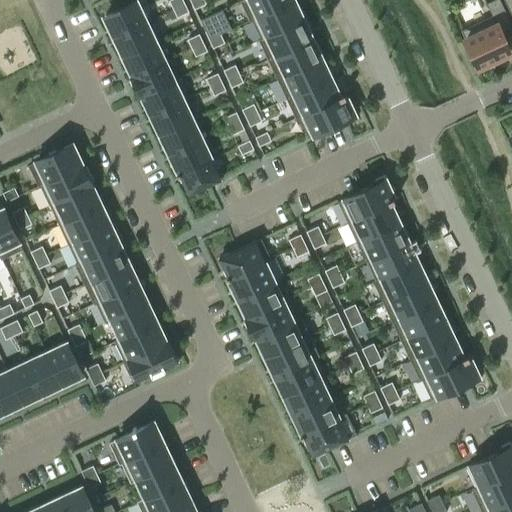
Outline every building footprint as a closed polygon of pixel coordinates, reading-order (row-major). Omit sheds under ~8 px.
[(182,0),(169,0),(173,9),(184,3),(182,0)] [(203,0),(191,0),(190,0),(194,9),(206,3),(203,0)] [(241,0),(240,1),(249,20),(291,0),(241,0)] [(292,0),(291,0),(249,20),(249,21),(252,20),(260,38),(258,39),(258,40),(305,18),(299,6),(296,8),(292,0)] [(492,15),(460,30),(478,67),(510,51),(501,31),(511,26),(499,0),(492,0),(486,3),(492,15)] [(511,0),(503,0),(511,17),(511,0)] [(144,23),(134,2),(103,17),(113,37),(144,23)] [(184,3),(173,9),(177,17),(188,12),(184,3)] [(305,18),(258,40),(267,59),(311,39),(307,31),(310,29),(305,18)] [(122,57),(144,47),(153,42),(144,23),(113,37),(122,57)] [(216,26),(205,31),(209,40),(220,34),(216,26)] [(199,34),(187,39),(191,48),(203,42),(199,34)] [(220,34),(209,40),(212,48),(224,42),(220,34)] [(311,39),(267,59),(277,79),(323,57),(318,45),(315,47),(311,39)] [(131,75),(131,76),(162,62),(153,42),(144,47),(122,57),(131,75)] [(203,42),(191,48),(195,56),(207,51),(203,42)] [(323,57),(277,79),(286,99),(330,78),(326,70),(329,68),(323,57)] [(142,95),(172,81),(162,62),(131,76),(131,75),(128,77),(138,98),(141,97),(141,96),(142,95)] [(235,65),(223,70),(227,79),(238,73),(235,65)] [(217,73),(205,78),(209,87),(221,82),(217,73)] [(238,73),(227,79),(231,87),(242,82),(238,73)] [(330,78),(286,99),(295,118),(344,95),(344,94),(338,96),(330,78)] [(141,97),(150,115),(181,101),(172,81),(142,95),(141,96),(141,97)] [(221,82),(209,87),(213,95),(225,90),(221,82)] [(344,95),(295,118),(296,119),(298,118),(307,137),(343,120),(345,123),(356,118),(344,95)] [(159,135),(181,125),(190,120),(181,101),(150,115),(159,135)] [(253,104),(242,109),(245,118),(257,112),(253,104)] [(236,112),(224,117),(228,126),(240,121),(236,112)] [(257,112),(245,118),(249,126),(261,121),(257,112)] [(159,135),(168,154),(199,140),(190,120),(181,125),(159,135)] [(240,121),(228,126),(232,134),(244,129),(240,121)] [(266,132),(255,137),(259,146),(270,140),(266,132)] [(178,174),(199,164),(209,159),(199,140),(168,154),(178,174)] [(249,140),(237,145),(241,154),(253,149),(249,140)] [(71,144),(28,165),(38,186),(84,164),(84,163),(81,165),(71,144)] [(187,194),(218,180),(209,159),(199,164),(178,174),(187,194)] [(84,164),(38,186),(38,188),(41,186),(49,205),(94,184),(84,164)] [(347,222),(394,200),(383,176),(372,181),(374,184),(338,202),(347,222)] [(94,184),(49,205),(58,224),(100,205),(91,186),(94,185),(94,184)] [(14,187),(2,193),(6,201),(18,196),(14,187)] [(356,242),(398,222),(389,203),(394,201),(394,200),(347,222),(356,242)] [(100,205),(58,224),(68,244),(109,224),(100,205)] [(23,207),(12,213),(15,221),(27,215),(23,207)] [(3,209),(0,210),(0,255),(1,259),(22,249),(3,209)] [(27,215),(15,221),(19,229),(31,224),(27,215)] [(410,240),(404,228),(401,230),(398,222),(356,242),(366,261),(410,240)] [(109,224),(68,244),(76,263),(74,264),(75,264),(119,244),(109,224)] [(321,234),(317,226),(306,231),(310,240),(321,234)] [(300,234),(288,239),(292,248),(304,243),(300,234)] [(325,243),(321,234),(310,240),(314,248),(325,243)] [(227,279),(270,259),(260,238),(219,258),(227,276),(226,277),(227,279)] [(373,282),(416,261),(413,253),(416,252),(410,240),(366,261),(374,280),(372,281),(373,282)] [(308,251),(304,243),(292,248),(296,257),(308,251)] [(119,244),(75,264),(84,284),(128,263),(119,244)] [(42,246),(30,251),(34,260),(46,254),(42,246)] [(46,254),(34,260),(38,268),(50,263),(46,254)] [(264,263),(270,259),(227,279),(227,280),(229,279),(238,298),(279,278),(279,277),(272,280),(264,263)] [(382,301),(429,279),(423,267),(420,269),(416,261),(373,282),(382,301)] [(128,263),(84,284),(93,303),(137,283),(128,263)] [(340,273),(336,265),(324,270),(328,279),(340,273)] [(318,273),(307,279),(311,287),(322,282),(318,273)] [(344,282),(340,273),(328,279),(332,287),(344,282)] [(289,298),(279,278),(238,298),(247,316),(244,318),(244,319),(289,298)] [(391,321),(435,300),(431,292),(434,291),(429,279),(382,301),(391,321)] [(326,290),(322,282),(311,287),(315,296),(326,290)] [(137,283),(93,303),(94,304),(96,303),(105,322),(146,302),(137,283)] [(60,285),(48,290),(52,299),(64,293),(60,285)] [(64,293),(52,299),(56,307),(68,302),(64,293)] [(33,303),(29,294),(20,298),(24,308),(33,303)] [(253,338),(300,316),(299,315),(296,317),(287,300),(289,299),(289,298),(244,319),(253,338)] [(400,340),(447,318),(441,306),(439,308),(435,300),(391,321),(400,340)] [(146,302),(105,322),(105,323),(112,320),(120,337),(113,341),(114,341),(155,322),(146,302)] [(9,303),(1,307),(5,317),(14,313),(9,303)] [(358,312),(354,304),(342,309),(347,318),(358,312)] [(41,320),(36,310),(28,314),(32,324),(41,320)] [(337,312),(325,318),(329,326),(341,321),(337,312)] [(362,321),(358,312),(347,318),(351,326),(362,321)] [(309,336),(300,316),(253,338),(254,339),(257,338),(266,356),(309,336)] [(453,339),(450,331),(453,330),(447,318),(400,340),(410,360),(453,339)] [(21,329),(17,320),(8,324),(13,333),(21,329)] [(345,329),(341,321),(329,326),(333,335),(345,329)] [(155,322),(114,341),(123,360),(122,360),(122,361),(168,340),(167,339),(164,340),(155,322)] [(13,333),(8,324),(0,327),(0,328),(4,337),(13,333)] [(79,324),(67,329),(71,338),(83,332),(79,324)] [(83,332),(71,338),(75,346),(87,341),(83,332)] [(318,355),(309,336),(266,356),(275,376),(318,355)] [(419,379),(468,356),(468,355),(462,358),(453,339),(410,360),(419,379)] [(168,340),(122,361),(133,383),(178,362),(168,340)] [(66,343),(46,353),(61,384),(81,374),(66,343)] [(377,351),(373,343),(361,348),(365,357),(377,351)] [(355,351),(344,357),(348,365),(359,360),(355,351)] [(381,360),(377,351),(365,357),(369,366),(381,360)] [(61,384),(46,353),(26,362),(41,393),(61,384)] [(315,358),(319,356),(318,355),(275,376),(284,395),(323,377),(315,358)] [(479,380),(468,356),(419,379),(419,380),(421,379),(431,399),(467,382),(469,385),(479,380)] [(363,368),(359,360),(348,365),(352,374),(363,368)] [(41,393),(26,362),(7,371),(22,402),(41,393)] [(97,363),(86,369),(90,377),(101,372),(97,363)] [(22,402),(7,371),(0,374),(0,407),(2,412),(22,402)] [(101,372),(90,377),(93,385),(105,380),(101,372)] [(320,380),(324,378),(323,377),(284,395),(293,415),(335,395),(334,394),(328,397),(320,380)] [(395,390),(391,382),(379,387),(384,396),(395,390)] [(374,390),(362,396),(366,404),(378,399),(374,390)] [(399,399),(395,390),(384,396),(388,405),(399,399)] [(301,435),(346,414),(346,413),(343,414),(335,395),(293,415),(302,434),(301,435)] [(370,413),(382,407),(378,399),(366,404),(370,413)] [(356,434),(346,414),(301,435),(302,437),(304,437),(312,455),(356,434)] [(162,443),(152,422),(136,430),(135,427),(132,428),(133,431),(109,443),(118,463),(162,443)] [(500,451),(466,467),(475,487),(471,489),(511,470),(511,448),(509,442),(498,448),(500,451)] [(171,462),(162,443),(118,463),(119,464),(121,463),(130,482),(171,462)] [(137,502),(181,482),(171,462),(130,482),(130,483),(137,479),(145,497),(136,501),(137,502)] [(96,474),(92,465),(81,471),(85,479),(96,474)] [(480,509),(511,493),(511,470),(471,489),(480,509)] [(100,482),(96,474),(85,479),(89,487),(100,482)] [(141,511),(166,511),(190,501),(181,482),(137,502),(141,511)] [(93,511),(81,487),(61,497),(67,511),(93,511)] [(481,511),(511,511),(511,493),(480,509),(481,511)] [(438,495),(426,500),(430,509),(442,503),(438,495)] [(67,511),(61,497),(41,506),(44,511),(67,511)] [(195,511),(190,501),(166,511),(195,511)] [(421,503),(409,509),(410,511),(423,511),(425,511),(421,503)] [(445,511),(446,511),(442,503),(430,509),(431,511),(445,511)]
